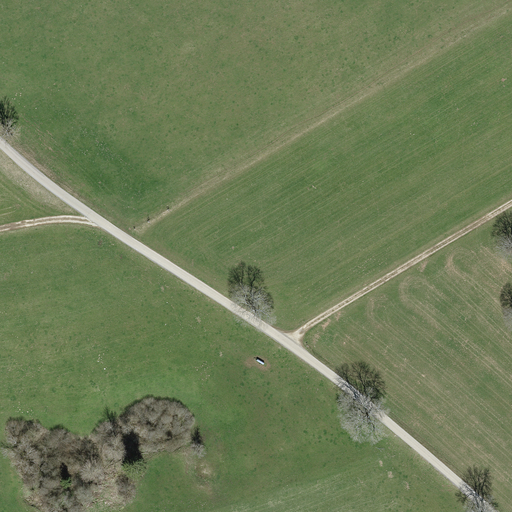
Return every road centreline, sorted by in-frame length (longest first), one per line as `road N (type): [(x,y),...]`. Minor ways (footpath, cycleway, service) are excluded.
road 1 (unclassified): [(490,511),(353,392),(95,221),(0,142)]
road 2 (track): [(289,345),(310,324),(511,204)]
